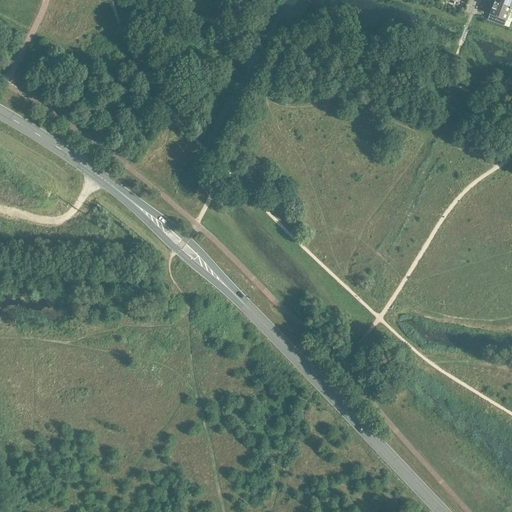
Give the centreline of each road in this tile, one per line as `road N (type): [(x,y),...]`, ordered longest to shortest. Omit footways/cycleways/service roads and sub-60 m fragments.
road 1 (secondary): [(441,511),(241,302)]
road 2 (secondary): [(241,302),(185,239),(122,194)]
road 3 (secondary): [(122,194),(241,302)]
road 4 (secondary): [(122,194),(0,114)]
